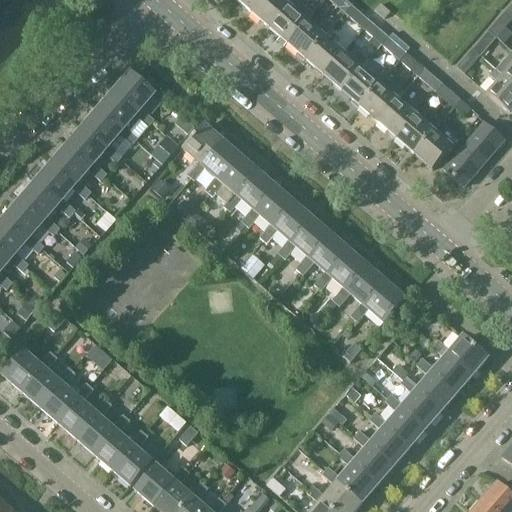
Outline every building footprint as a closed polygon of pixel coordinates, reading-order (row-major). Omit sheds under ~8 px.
[(233,0),(251,15),(264,0),(233,0)] [(264,0),(251,15),(269,31),(289,8),(279,0),(264,0)] [(269,31),(287,46),(307,23),(307,24),(314,16),(296,0),(289,8),(269,31)] [(343,0),(326,0),(327,0),(344,16),(352,7),(343,0)] [(511,4),(503,15),(511,22),(511,21),(511,4)] [(344,16),(363,32),(371,24),(352,7),(344,16)] [(511,37),(511,34),(506,29),(511,22),(503,15),(488,33),(496,40),(504,46),(511,37)] [(395,27),(399,22),(393,16),(388,22),(395,27)] [(287,46),(305,62),(325,39),(334,30),(324,22),(316,31),(307,24),(307,23),(287,46)] [(388,38),(371,24),(363,32),(380,47),(388,38)] [(488,33),(472,52),(480,59),(496,40),(488,33)] [(380,47),(399,63),(407,55),(388,38),(380,47)] [(343,55),(325,39),(305,62),(323,78),(343,55)] [(456,69),(464,76),(480,59),(472,52),(456,69)] [(511,53),(496,73),(511,86),(511,53)] [(323,78),(341,94),(361,70),(368,63),(359,55),(353,63),(343,55),(323,78)] [(399,63),(417,79),(424,70),(407,55),(399,63)] [(379,69),(371,79),(361,70),(341,94),(359,109),(379,86),(386,79),(388,76),(379,69)] [(417,79),(435,95),(443,86),(424,70),(417,79)] [(497,85),(487,96),(487,97),(510,117),(511,114),(511,86),(496,73),(490,79),(497,85)] [(154,122),(142,112),(155,96),(130,75),(114,94),(151,126),(154,122)] [(386,79),(379,86),(359,109),(377,125),(397,102),(404,94),(386,79)] [(435,95),(453,110),(461,102),(443,86),(435,95)] [(139,140),(127,130),(136,119),(148,130),(151,126),(114,94),(98,112),(136,144),(139,140)] [(377,125),(395,141),(415,118),(397,102),(377,125)] [(464,120),(472,111),(461,102),(453,110),(464,120)] [(123,158),(111,148),(120,137),(132,148),(136,144),(98,112),(83,130),(120,162),(123,158)] [(433,118),(425,127),(415,118),(395,141),(413,157),(433,134),(441,125),(433,118)] [(188,137),(194,130),(181,119),(175,126),(188,137)] [(485,125),(464,149),(484,166),(504,142),(485,125)] [(223,144),(204,127),(183,152),(198,165),(187,177),(194,183),(205,171),(202,168),(223,144)] [(107,176),(95,166),(105,155),(117,165),(120,162),(83,130),(67,148),(104,180),(107,176)] [(413,157),(431,172),(451,149),(433,134),(413,157)] [(151,157),(162,167),(179,148),(167,138),(151,157)] [(241,159),(223,144),(202,168),(205,171),(216,180),(205,193),(212,199),(215,196),(223,187),(220,184),(241,159)] [(91,195),(79,185),(89,174),(101,184),(104,180),(67,148),(52,166),(89,198),(91,195)] [(463,189),(484,166),(464,149),(444,172),(463,189)] [(259,175),(241,159),(220,184),(223,187),(215,196),(226,205),(223,209),(230,215),(241,202),(238,199),(259,175)] [(85,202),(89,198),(52,166),(36,184),(73,216),(76,213),(64,203),(73,192),(85,202)] [(277,191),(259,175),(238,199),(241,202),(252,212),(241,224),(248,231),(259,218),(256,215),(277,191)] [(162,199),(170,191),(160,182),(152,191),(162,199)] [(60,231),(48,221),(58,210),(70,220),(73,216),(36,184),(20,202),(57,234),(60,231)] [(295,207),(277,191),(256,215),(259,218),(270,228),(260,240),(267,246),(278,234),(274,231),(295,207)] [(44,249),(33,239),(42,228),(53,238),(57,234),(20,202),(5,220),(42,252),(44,249)] [(313,222),(295,207),(274,231),(278,234),(288,243),(278,255),(285,262),(295,250),(292,247),(313,222)] [(29,267),(17,257),(26,246),(38,256),(42,252),(5,220),(0,225),(0,247),(26,270),(29,267)] [(331,238),(313,222),(292,247),(295,250),(306,259),(296,271),(303,277),(314,265),(310,262),(331,238)] [(321,293),(332,281),(328,278),(350,254),(331,238),(310,262),(314,265),(324,275),(314,287),(321,293)] [(13,285),(1,275),(11,264),(22,274),(26,270),(0,247),(0,279),(10,288),(13,285)] [(339,309),(350,297),(347,294),(368,270),(350,254),(328,278),(332,281),(343,291),(332,303),(339,309)] [(358,324),(368,313),(365,310),(386,285),(368,270),(347,294),(350,297),(361,306),(350,318),(354,322),(358,324)] [(0,286),(7,293),(10,288),(0,279),(0,286)] [(405,302),(386,285),(365,310),(368,313),(383,326),(405,302)] [(39,336),(46,342),(65,320),(58,314),(39,336)] [(345,333),(331,349),(337,354),(351,338),(345,333)] [(432,350),(445,361),(447,358),(472,379),(488,360),(463,339),(451,354),(438,343),(432,350)] [(58,360),(54,358),(54,357),(63,347),(59,344),(39,367),(43,371),(22,395),(40,411),(61,386),(57,383),(46,373),(58,360)] [(342,358),(350,365),(361,352),(354,345),(342,358)] [(95,347),(88,357),(105,368),(111,358),(95,347)] [(3,379),(22,395),(43,371),(39,367),(25,354),(3,379)] [(416,368),(429,379),(432,376),(456,397),(472,379),(447,358),(445,361),(435,372),(422,361),(416,368)] [(76,376),(73,373),(68,370),(57,383),(61,386),(40,411),(58,426),(79,402),(75,398),(65,389),(76,376)] [(400,386),(413,397),(416,394),(440,415),(456,397),(432,376),(429,379),(420,390),(407,379),(400,386)] [(94,391),(91,389),(86,385),(75,398),(79,402),(58,426),(76,442),(97,417),(94,414),(83,404),(94,391)] [(385,404),(398,415),(400,412),(425,433),(440,415),(416,394),(413,397),(404,408),(391,397),(385,404)] [(116,433),(112,430),(101,420),(112,407),(105,401),(94,414),(97,417),(76,442),(94,458),(116,433)] [(398,415),(388,426),(375,415),(369,422),(382,434),(385,431),(409,452),(425,433),(400,412),(398,415)] [(130,445),(119,436),(130,423),(123,417),(112,430),(116,433),(94,458),(112,473),(134,448),(130,445)] [(186,449),(198,435),(191,428),(178,443),(186,449)] [(385,431),(382,434),(373,444),(360,433),(353,440),(366,452),(369,449),(393,470),(409,452),(385,431)] [(131,489),(152,465),(137,452),(148,439),(141,432),(130,445),(134,448),(112,473),(131,489)] [(511,447),(503,459),(511,466),(511,447)] [(366,452),(357,463),(344,451),(338,459),(351,470),(353,467),(378,488),(393,470),(369,449),(366,452)] [(227,478),(235,470),(228,463),(220,472),(227,478)] [(351,470),(341,481),(328,470),(322,477),(335,488),(338,485),(362,506),(378,488),(353,467),(351,470)] [(135,493),(154,509),(175,484),(172,481),(156,468),(135,493)] [(154,509),(157,511),(182,511),(193,500),(190,497),(179,487),(190,474),(183,468),(172,481),(175,484),(154,509)] [(280,499),(286,492),(272,480),(266,487),(280,499)] [(182,511),(207,511),(197,503),(208,491),(201,484),(190,497),(193,500),(182,511)] [(338,485),(335,488),(326,499),(313,487),(306,495),(320,506),(322,503),(332,511),(356,511),(362,506),(338,485)] [(511,511),(511,497),(499,485),(482,504),(491,511),(511,511)] [(248,511),(261,511),(270,502),(263,495),(248,511)] [(221,511),(226,506),(219,500),(208,511),(221,511)] [(0,511),(10,511),(0,503),(0,511)] [(320,506),(314,511),(332,511),(322,503),(320,506)]
